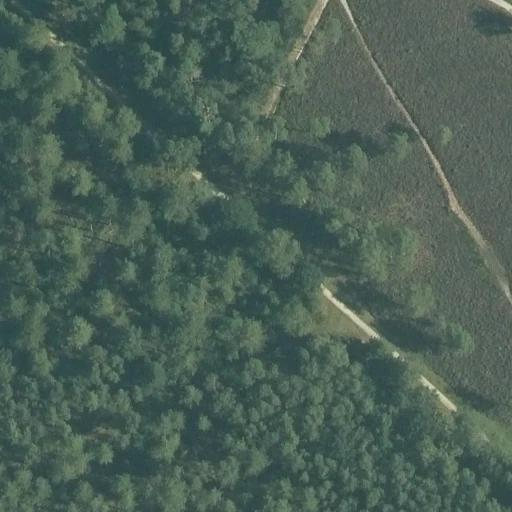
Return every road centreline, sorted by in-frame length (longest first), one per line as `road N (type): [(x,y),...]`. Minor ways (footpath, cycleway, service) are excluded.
road 1 (track): [(0,469),(373,315)]
road 2 (track): [(511,445),(231,185)]
road 3 (track): [(320,0),(219,201)]
